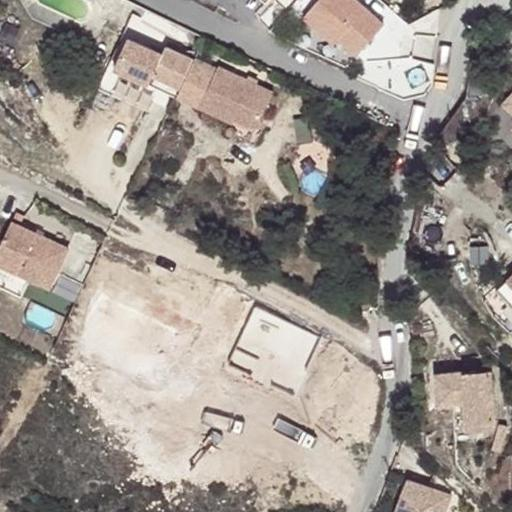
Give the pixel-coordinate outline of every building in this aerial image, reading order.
[(382,21),(358,0),(314,0),(302,14),(334,42),(338,38),(355,52),(382,21)] [(112,74),(147,90),(152,81),(180,94),(194,65),(165,52),(162,59),(127,43),(112,74)] [(216,74),(195,64),(194,65),(180,94),(178,99),(233,124),(228,135),(257,148),(264,133),(258,129),(274,93),(219,68),(216,74)] [(152,81),(147,90),(176,103),(178,99),(180,94),(152,81)] [(141,104),(102,86),(98,95),(137,113),(141,104)] [(511,115),(511,95),(502,105),(511,115)] [(14,226),(0,254),(0,268),(32,284),(51,293),(70,254),(14,226)] [(0,268),(0,290),(24,302),(32,284),(0,268)] [(511,277),(497,291),(511,307),(511,277)] [(322,335),(255,304),(227,365),(293,396),(322,335)] [(492,365),(437,369),(439,399),(455,398),(468,398),(470,425),(496,424),(492,365)] [(468,398),(455,398),(457,426),(470,425),(468,398)] [(501,426),(494,452),(502,454),(509,428),(501,426)] [(410,472),(394,511),(444,511),(453,489),(410,472)]
